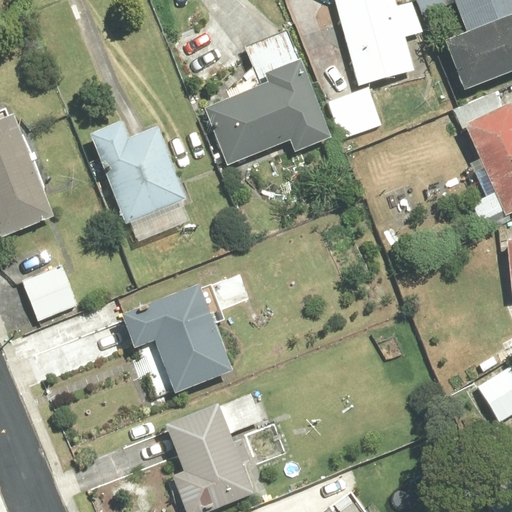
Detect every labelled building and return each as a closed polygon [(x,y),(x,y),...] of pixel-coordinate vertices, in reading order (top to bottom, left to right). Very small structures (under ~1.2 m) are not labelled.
[(396,0),(334,0),(358,87),(416,71),(396,0)] [(511,0),(453,0),(466,31),(445,39),(464,89),(511,70),(511,0)] [(269,84),(204,107),(226,166),(291,142),(294,152),(331,138),(302,60),(265,74),(269,84)] [(381,129),(365,87),(320,104),(336,146),(381,129)] [(511,105),(510,102),(464,122),(505,217),(511,213),(511,105)] [(13,112),(0,117),(0,236),(1,239),(55,217),(13,112)] [(123,120),(89,134),(126,224),(188,200),(158,126),(130,138),(123,120)] [(78,304),(60,264),(16,284),(33,324),(78,304)] [(231,369),(197,283),(119,313),(132,348),(154,340),(173,391),(231,369)] [(461,336),(444,343),(457,378),(475,372),(461,336)] [(511,413),(511,363),(469,388),(491,426),(511,413)] [(218,402),(165,423),(184,471),(172,476),(186,511),(209,511),(254,495),(231,434),(263,422),(252,394),(220,406),(218,402)] [(365,511),(346,487),(314,511),(365,511)]
